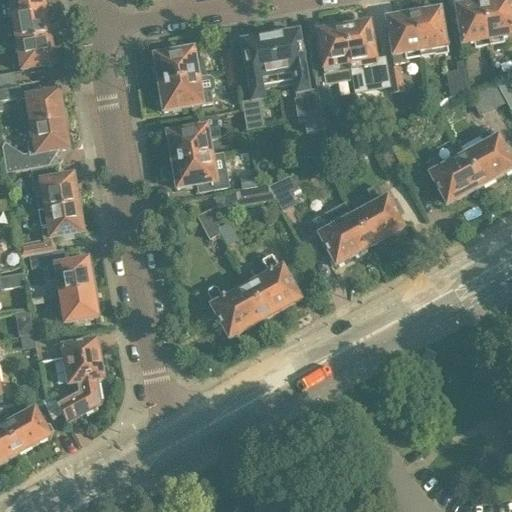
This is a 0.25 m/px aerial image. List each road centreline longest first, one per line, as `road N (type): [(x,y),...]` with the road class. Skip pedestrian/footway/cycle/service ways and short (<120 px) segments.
road 1 (residential): [(187,443),(152,375),(96,30)]
road 2 (secondary): [(187,443),(511,259)]
road 3 (residential): [(96,30),(267,0)]
road 4 (secondary): [(62,511),(187,443)]
